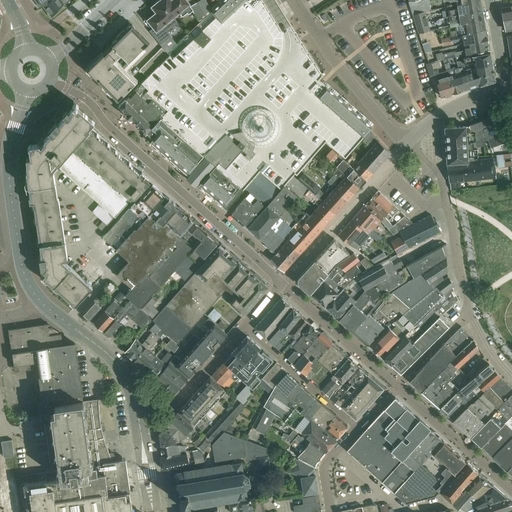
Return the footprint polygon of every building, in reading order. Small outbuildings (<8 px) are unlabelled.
[(50,0),(43,6),(51,18),(64,4),(63,3),(66,0),(50,0)] [(149,75),(147,77),(141,83),(134,90),(119,105),(125,112),(126,115),(129,119),(132,119),(133,119),(146,132),(152,139),(150,141),(149,141),(187,174),(204,154),(205,155),(212,148),(226,135),(242,149),(226,166),(225,167),(219,162),(198,184),(226,209),(227,208),(226,208),(244,188),(249,193),(231,213),(232,213),(245,225),(267,200),(269,201),(280,189),(281,189),(282,187),(295,173),(296,175),(315,153),(326,141),(345,158),(364,136),(372,127),(318,80),(322,76),(323,76),(321,72),(291,25),(275,0),(223,0),(167,53),(169,55),(149,75)] [(166,22),(172,17),(158,0),(157,0),(154,3),(154,6),(153,7),(149,10),(152,13),(150,15),(152,17),(148,20),(154,27),(154,28),(156,30),(157,29),(162,35),(166,32),(165,30),(169,26),(166,22)] [(158,0),(172,17),(179,11),(182,16),(187,11),(188,13),(192,10),(199,21),(206,17),(211,11),(204,0),(200,0),(189,7),(187,4),(189,3),(187,1),(186,1),(185,0),(158,0)] [(425,12),(421,0),(409,2),(409,4),(413,15),(425,12)] [(482,10),(480,0),(462,4),(463,8),(448,10),(449,17),(482,10)] [(504,19),(511,17),(511,5),(501,8),(504,19)] [(484,20),(482,10),(449,17),(450,22),(465,19),(465,23),(460,24),(460,25),(465,24),(484,20)] [(430,30),(425,12),(413,15),(418,34),(430,30)] [(462,34),(485,30),(484,20),(465,24),(460,25),(462,34)] [(149,42),(132,25),(131,26),(129,26),(126,28),(126,30),(116,40),(114,40),(112,42),(112,44),(111,45),(108,48),(107,47),(105,47),(103,49),(103,50),(105,52),(98,58),(88,68),(94,74),(93,75),(118,100),(135,82),(122,69),(149,42)] [(487,40),(485,30),(462,34),(463,41),(464,45),(469,44),(487,40)] [(461,41),(460,35),(451,37),(441,39),(443,47),(454,45),(453,43),(461,41)] [(489,50),(487,40),(469,44),(470,47),(465,48),(466,54),(489,50)] [(169,55),(167,53),(161,48),(139,70),(147,77),(149,75),(169,55)] [(462,56),(461,51),(455,53),(453,51),(441,55),(443,60),(447,59),(456,56),(456,57),(462,56)] [(473,62),(474,66),(492,64),(490,53),(463,58),(464,64),(473,62)] [(465,90),(480,85),(474,66),(473,62),(475,73),(472,74),(470,69),(460,72),(465,90)] [(429,63),(425,64),(429,76),(434,74),(430,63),(429,63)] [(446,70),(453,94),(465,90),(460,72),(459,68),(455,70),(454,67),(450,69),(448,63),(444,64),(446,70)] [(492,64),(474,66),(480,85),(485,83),(495,80),(492,64)] [(441,97),(453,94),(446,70),(441,72),(434,74),(441,97)] [(94,122),(75,105),(44,140),(41,140),(38,144),(31,146),(29,148),(31,163),(26,164),(27,171),(26,171),(30,197),(29,198),(29,204),(33,203),(42,259),(39,259),(41,269),(45,273),(42,276),(75,306),(92,287),(62,260),(66,259),(67,257),(58,198),(57,198),(53,172),(54,169),(54,165),(55,164),(99,204),(92,212),(107,225),(114,217),(115,217),(132,197),(138,191),(140,193),(148,183),(148,181),(144,177),(89,128),(94,122)] [(447,163),(473,161),(472,142),(475,141),(475,147),(478,147),(478,154),(484,153),(482,138),(487,137),(490,147),(509,141),(506,134),(508,133),(507,128),(505,129),(504,127),(506,126),(504,121),(502,122),(500,114),(465,126),(444,128),(447,163)] [(362,141),(371,148),(384,159),(390,152),(377,141),(378,140),(370,133),(362,141)] [(239,148),(227,138),(202,162),(201,161),(189,175),(198,182),(218,159),(225,164),(239,148)] [(320,153),(324,157),(329,151),(325,147),(320,153)] [(359,161),(372,172),(384,159),(371,148),(359,161)] [(329,161),(324,157),(320,153),(315,159),(324,167),(329,161)] [(359,186),(365,179),(353,168),(346,162),(336,154),(330,161),(338,167),(359,186)] [(503,155),(505,167),(511,165),(511,154),(503,155)] [(346,162),(353,168),(365,179),(372,172),(359,161),(352,155),(346,162)] [(473,161),(447,163),(447,164),(450,190),(451,190),(450,188),(460,187),(459,182),(496,178),(493,158),(473,161)] [(332,174),(333,175),(353,193),(359,186),(338,167),(332,174)] [(329,195),(341,206),(348,199),(327,182),(316,172),(314,175),(326,186),(327,185),(333,190),(329,195)] [(336,213),(341,206),(329,195),(326,198),(317,190),(319,188),(307,177),(303,173),(301,174),(297,179),(305,186),(323,201),(336,213)] [(327,182),(348,199),(353,193),(333,175),(327,182)] [(316,209),(329,220),(336,213),(323,201),(305,186),(293,176),(286,184),(301,198),(304,195),(314,204),(315,202),(319,206),(316,209)] [(161,286),(146,273),(131,259),(178,208),(177,207),(168,199),(167,199),(166,198),(165,196),(153,186),(152,185),(151,186),(148,190),(145,193),(141,197),(140,198),(139,196),(120,217),(121,217),(117,221),(116,222),(113,226),(102,237),(104,238),(107,240),(106,240),(108,242),(108,241),(111,244),(112,245),(115,248),(129,261),(117,274),(131,288),(125,295),(140,308),(159,286),(160,287),(161,286)] [(259,238),(260,238),(285,208),(296,196),(284,185),(281,189),(267,205),(248,227),(247,228),(248,228),(259,237),(259,238)] [(392,217),(399,210),(378,191),(371,198),(388,213),(392,217)] [(371,198),(364,206),(380,221),(381,221),(388,213),(371,198)] [(375,227),(380,221),(364,206),(358,213),(370,225),(371,224),(375,227)] [(146,273),(180,235),(193,221),(193,220),(189,217),(188,217),(182,212),(182,211),(178,208),(131,259),(146,273)] [(285,208),(260,238),(265,243),(266,242),(268,244),(267,246),(272,251),(284,237),(285,235),(285,234),(298,219),(285,208)] [(316,209),(311,215),(324,226),(329,220),(316,209)] [(370,225),(358,213),(352,220),(362,229),(368,234),(370,236),(370,235),(374,239),(377,235),(371,231),(375,227),(371,224),(370,225)] [(324,226),(311,215),(305,222),(318,233),(324,226)] [(401,235),(390,242),(398,255),(408,248),(411,246),(440,232),(431,215),(413,224),(399,231),(401,235)] [(404,216),(396,223),(400,229),(412,223),(404,216)] [(358,250),(370,236),(368,234),(362,229),(352,220),(338,236),(348,245),(358,250)] [(193,221),(180,235),(195,249),(208,234),(193,221)] [(305,222),(296,231),(309,243),(318,233),(305,222)] [(396,223),(388,230),(392,235),(399,231),(413,224),(412,223),(400,229),(396,223)] [(309,243),(296,231),(287,242),(299,253),(309,243)] [(208,234),(195,249),(175,271),(184,280),(198,265),(197,263),(203,257),(204,258),(218,243),(213,239),(208,234)] [(175,271),(195,249),(180,235),(146,273),(161,286),(175,271)] [(332,267),(336,263),(349,253),(334,239),(327,246),(315,260),(298,278),(298,282),(310,293),(332,267)] [(286,268),(299,253),(287,242),(271,259),(270,260),(276,265),(277,263),(278,264),(278,266),(282,269),(282,270),(283,271),(284,270),(286,268)] [(264,283),(220,244),(152,321),(160,329),(177,344),(221,295),(244,315),(267,289),(266,288),(266,289),(262,286),(264,283)] [(397,271),(382,280),(389,292),(381,297),(378,300),(379,301),(442,259),(439,247),(397,271)] [(317,300),(318,300),(331,286),(332,288),(356,266),(356,265),(348,271),(342,277),(339,274),(343,270),(344,271),(359,260),(353,253),(348,257),(339,264),(334,269),(332,267),(310,293),(311,294),(318,300),(317,300)] [(378,300),(352,331),(352,332),(353,331),(367,345),(386,324),(388,326),(434,288),(430,284),(447,272),(445,257),(442,259),(379,301),(378,300)] [(325,306),(338,319),(365,289),(382,280),(397,271),(390,258),(362,273),(356,276),(342,288),(325,306)] [(365,258),(360,262),(367,270),(373,265),(365,258)] [(319,301),(325,306),(342,288),(356,276),(362,273),(362,272),(361,273),(356,266),(332,288),(331,286),(318,300),(318,301),(319,301)] [(381,357),(452,288),(452,287),(454,285),(447,277),(437,286),(434,288),(388,326),(386,324),(367,345),(368,345),(369,345),(368,346),(369,346),(370,345),(382,356),(381,357)] [(365,289),(338,319),(340,321),(352,331),(378,300),(381,297),(389,292),(382,280),(365,289)] [(109,290),(106,287),(82,313),(85,316),(84,316),(88,319),(90,320),(100,308),(97,304),(109,290)] [(452,288),(381,357),(400,374),(406,368),(411,363),(412,363),(411,362),(416,358),(417,357),(422,353),(449,326),(440,317),(458,300),(452,288)] [(125,296),(119,292),(114,298),(119,302),(125,296)] [(254,328),(266,338),(276,327),(275,325),(291,307),(281,298),(254,328)] [(103,331),(114,319),(110,316),(119,306),(114,301),(94,323),(103,331)] [(114,319),(103,331),(106,333),(105,334),(108,337),(109,336),(110,337),(121,325),(119,323),(126,314),(132,320),(140,310),(130,301),(114,319)] [(266,338),(274,346),(300,315),(300,314),(293,308),(291,307),(275,325),(276,327),(266,338)] [(145,315),(141,311),(133,319),(138,323),(145,315)] [(300,315),(274,346),(281,352),(289,342),(290,343),(308,322),(306,320),(304,317),(304,318),(301,315),(300,315)] [(209,329),(221,340),(226,334),(208,318),(203,324),(209,329)] [(281,352),(294,364),(320,332),(319,332),(319,331),(316,329),(314,330),(313,328),(313,326),(311,324),(310,323),(309,323),(309,322),(308,322),(290,343),(289,342),(281,352)] [(131,511),(129,492),(108,495),(107,492),(110,491),(117,490),(117,491),(129,489),(129,488),(128,479),(126,471),(125,461),(112,463),(112,461),(106,463),(103,456),(109,454),(105,445),(103,436),(101,426),(99,415),(99,407),(98,399),(82,402),(74,344),(62,345),(60,335),(61,335),(61,334),(49,335),(47,324),(30,326),(9,329),(8,329),(10,344),(13,364),(13,370),(32,367),(32,362),(38,361),(39,371),(39,372),(41,383),(40,383),(41,383),(43,394),(42,394),(43,394),(44,405),(44,406),(45,413),(45,414),(39,414),(39,415),(40,415),(41,420),(44,420),(51,467),(48,468),(48,472),(45,472),(46,479),(44,481),(24,484),(27,511),(131,511)] [(157,333),(160,330),(155,325),(150,330),(155,335),(156,333),(157,333)] [(409,381),(420,392),(455,356),(472,338),(461,327),(444,344),(409,381)] [(205,334),(217,345),(221,340),(209,329),(205,334)] [(320,332),(294,364),(305,374),(331,342),(330,341),(326,346),(318,338),(322,334),(320,332)] [(134,360),(155,336),(151,333),(142,344),(135,339),(124,352),(134,360)] [(155,336),(134,360),(144,368),(155,355),(148,350),(160,337),(156,334),(155,336)] [(189,340),(207,356),(212,350),(200,340),(194,334),(189,340)] [(200,340),(212,350),(217,345),(205,334),(200,340)] [(249,384),(248,384),(258,373),(260,374),(273,360),(262,351),(261,352),(259,350),(260,348),(246,336),(231,354),(224,362),(239,377),(248,385),(249,384)] [(478,348),(472,338),(455,356),(420,392),(421,393),(423,391),(439,406),(438,407),(439,408),(440,407),(446,413),(461,397),(494,369),(488,364),(469,379),(457,367),(478,348)] [(178,347),(170,340),(165,346),(174,353),(178,347)] [(202,361),(207,356),(189,340),(184,345),(191,350),(190,350),(202,361)] [(305,374),(321,388),(348,357),(347,357),(347,356),(342,352),(338,353),(336,351),(337,348),(332,343),(331,342),(305,374)] [(186,356),(198,366),(202,361),(190,350),(186,356)] [(155,355),(144,368),(153,376),(164,364),(171,355),(167,352),(161,360),(155,355)] [(188,377),(193,372),(181,361),(175,355),(170,361),(188,377)] [(193,372),(198,366),(186,356),(181,361),(193,372)] [(348,357),(321,388),(329,396),(331,397),(357,365),(356,366),(349,359),(349,358),(348,357)] [(239,377),(224,362),(219,368),(219,367),(217,369),(217,370),(211,376),(221,385),(229,375),(235,381),(239,377)] [(272,387),(275,383),(286,372),(276,363),(262,379),(272,387)] [(156,379),(165,387),(179,372),(169,364),(156,379)] [(357,365),(331,397),(340,405),(367,374),(366,373),(366,374),(357,366),(358,366),(357,365)] [(452,420),(466,406),(484,391),(499,376),(494,369),(461,397),(446,413),(452,419),(452,420)] [(187,379),(179,372),(165,387),(173,393),(187,379)] [(275,383),(276,384),(287,395),(298,383),(287,373),(286,372),(275,383)] [(368,375),(367,374),(340,405),(356,419),(383,388),(382,388),(379,385),(378,384),(377,386),(374,383),(375,381),(371,378),(367,375),(368,375)] [(511,388),(499,376),(484,391),(466,406),(452,420),(470,436),(491,414),(495,410),(511,392),(511,388)] [(226,392),(210,377),(178,412),(194,426),(226,392)] [(275,414),(284,420),(307,392),(298,383),(287,395),(276,384),(263,406),(267,409),(255,430),(264,435),(275,414)] [(311,441),(325,452),(336,439),(323,429),(309,418),(321,403),(320,403),(308,392),(307,392),(284,420),(301,432),(311,440),(311,441)] [(491,414),(470,436),(471,437),(471,436),(480,445),(481,445),(481,446),(511,416),(511,392),(495,410),(491,414)] [(346,451),(382,483),(400,461),(429,429),(429,428),(395,397),(367,428),(346,451)] [(213,443),(215,440),(223,432),(230,425),(239,414),(244,406),(241,403),(208,439),(213,443)] [(323,429),(335,414),(321,403),(309,418),(323,429)] [(177,413),(170,421),(185,434),(187,432),(192,437),(196,432),(192,427),(177,413)] [(335,414),(323,429),(336,439),(347,427),(347,424),(346,424),(335,414)] [(492,456),(511,437),(511,416),(481,446),(492,456)] [(164,427),(179,441),(183,444),(185,444),(192,437),(187,432),(185,434),(170,421),(164,427)] [(179,441),(164,427),(157,436),(156,436),(158,445),(178,442),(179,441)] [(382,483),(394,494),(413,471),(443,441),(437,436),(436,438),(435,437),(434,436),(430,430),(429,429),(400,461),(382,483)] [(319,459),(325,452),(311,441),(309,443),(307,442),(307,440),(302,436),(301,437),(292,431),(289,436),(319,459)] [(224,432),(212,444),(215,462),(223,460),(222,458),(229,457),(229,459),(255,455),(258,470),(271,467),(268,448),(232,434),(224,432)] [(317,461),(319,459),(289,436),(284,433),(281,437),(290,443),(301,452),(298,456),(299,458),(315,466),(316,463),(317,461)] [(212,446),(201,435),(194,443),(202,451),(204,449),(208,453),(212,446)] [(511,437),(492,456),(499,463),(511,450),(511,437)] [(11,440),(1,441),(4,457),(14,455),(12,440),(11,440)] [(413,471),(425,482),(454,451),(443,441),(413,471)] [(161,457),(186,452),(184,447),(171,445),(160,447),(161,457)] [(511,450),(499,463),(506,470),(511,463),(511,450)] [(454,451),(425,482),(438,493),(439,491),(440,492),(466,462),(466,461),(465,461),(462,458),(461,457),(459,456),(459,455),(455,452),(454,451)] [(186,452),(161,457),(160,457),(161,469),(188,463),(186,452)] [(203,455),(194,457),(195,463),(204,461),(203,455)] [(177,473),(174,477),(175,481),(177,482),(176,484),(176,486),(177,487),(178,487),(181,508),(189,507),(190,508),(188,509),(190,510),(191,509),(199,507),(200,509),(201,509),(201,507),(209,506),(209,507),(210,507),(210,505),(218,504),(219,506),(220,506),(220,504),(228,502),(228,504),(229,504),(229,502),(230,502),(231,508),(238,507),(239,511),(245,511),(253,511),(250,497),(247,498),(246,490),(247,490),(246,488),(249,484),(251,484),(251,483),(250,476),(249,474),(248,475),(243,472),(243,470),(242,470),(241,463),(242,461),(241,461),(240,462),(233,463),(234,462),(232,462),(231,463),(230,463),(229,461),(229,459),(229,457),(222,458),(223,460),(223,462),(224,462),(224,464),(223,464),(223,463),(221,463),(222,465),(213,466),(213,464),(212,464),(212,466),(204,468),(204,466),(202,466),(203,468),(195,469),(194,467),(193,468),(193,469),(192,470),(191,467),(186,468),(186,471),(184,471),(183,470),(182,471),(183,472),(177,473)] [(313,469),(296,460),(290,472),(300,477),(303,495),(318,492),(315,475),(314,475),(313,469)] [(451,502),(452,503),(478,473),(476,471),(477,471),(476,471),(473,468),(471,466),(468,464),(468,463),(466,462),(440,492),(451,502)] [(425,482),(413,471),(394,494),(405,504),(435,497),(438,493),(425,482)] [(479,474),(478,473),(452,503),(464,511),(493,485),(479,474)] [(266,485),(261,489),(270,497),(274,494),(266,485)] [(493,485),(464,511),(463,511),(472,511),(475,508),(506,497),(506,496),(505,497),(493,485)] [(317,511),(322,511),(319,495),(302,498),(303,504),(293,506),(294,511),(317,511)] [(472,511),(498,511),(511,507),(511,501),(507,498),(506,497),(475,508),(472,511)]
